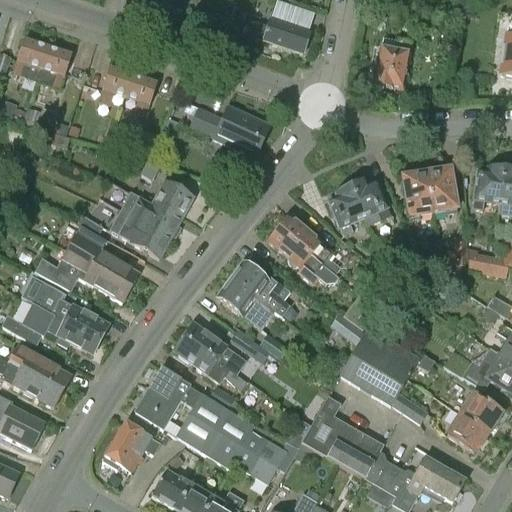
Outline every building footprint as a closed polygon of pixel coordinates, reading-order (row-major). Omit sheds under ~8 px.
[(400,26),(420,30),(422,19),(402,15),(400,26)] [(245,39),(261,44),(261,45),(301,58),(308,37),(267,24),(265,30),(250,25),(245,39)] [(501,81),(511,82),(511,32),(509,32),(501,81)] [(16,65),(12,79),(35,86),(46,52),(22,44),(15,65),(16,65)] [(407,57),(408,47),(396,44),(394,55),(379,52),(372,89),(390,93),(390,91),(400,93),(407,57)] [(46,52),(35,86),(58,94),(62,80),(63,81),(70,60),(46,52)] [(0,87),(1,88),(10,60),(0,56),(0,87)] [(112,96),(125,101),(131,80),(107,72),(100,93),(101,93),(100,96),(97,106),(108,110),(112,96)] [(131,80),(125,101),(137,104),(132,118),(143,121),(147,108),(148,108),(155,87),(131,80)] [(0,101),(0,116),(11,120),(15,107),(0,101)] [(187,108),(178,127),(213,143),(212,143),(254,162),(268,131),(227,112),(221,124),(198,113),(187,108)] [(41,115),(38,124),(52,128),(54,124),(57,114),(43,110),(41,115)] [(24,122),(37,126),(38,124),(41,115),(27,111),(24,122)] [(14,119),(22,122),(25,115),(16,112),(14,119)] [(69,129),(54,124),(52,128),(50,134),(65,139),(69,129)] [(168,124),(160,144),(170,148),(178,128),(168,124)] [(70,129),(67,138),(76,141),(79,132),(70,129)] [(49,149),(65,154),(68,142),(53,138),(49,149)] [(112,142),(110,151),(121,154),(124,145),(112,142)] [(148,165),(140,179),(151,185),(159,170),(148,165)] [(483,206),(498,208),(502,174),(486,172),(485,176),(476,175),(472,204),(472,213),(482,214),(483,206)] [(448,174),(424,178),(431,217),(445,215),(446,219),(455,218),(448,174)] [(511,174),(502,174),(498,208),(497,216),(511,217),(511,174)] [(431,217),(424,178),(401,182),(408,225),(418,223),(418,220),(431,217)] [(349,191),(362,222),(365,230),(389,220),(386,212),(387,212),(375,185),(366,189),(364,185),(349,191)] [(163,187),(151,208),(180,223),(191,203),(163,187)] [(362,222),(349,191),(333,198),(335,201),(326,205),(337,232),(338,232),(342,240),(351,236),(348,228),(362,222)] [(151,208),(140,227),(169,243),(170,240),(174,242),(180,233),(176,231),(180,223),(151,208)] [(288,220),(278,233),(334,279),(339,272),(327,262),(329,258),(318,249),(321,246),(288,220)] [(79,230),(97,241),(102,232),(84,222),(79,230)] [(133,222),(122,241),(123,243),(158,263),(169,243),(140,227),(133,222)] [(79,230),(64,256),(129,293),(137,278),(98,256),(104,245),(79,230)] [(278,233),(267,247),(282,259),(283,257),(285,258),(285,263),(286,266),(289,269),(292,270),(297,271),(299,268),(313,279),(324,288),(333,288),(338,282),(334,279),(278,233)] [(492,259),(490,280),(504,282),(506,270),(511,271),(511,239),(509,252),(499,261),(492,259)] [(450,272),(466,275),(465,241),(453,242),(454,264),(449,264),(450,272)] [(467,276),(490,280),(492,259),(476,257),(477,253),(466,251),(467,276)] [(402,267),(396,270),(403,281),(421,271),(413,254),(399,260),(402,267)] [(129,293),(64,256),(55,272),(40,264),(33,277),(69,296),(77,283),(120,307),(129,293)] [(241,267),(228,284),(273,316),(288,296),(269,282),(266,286),(241,267)] [(439,282),(459,286),(461,275),(426,268),(422,273),(438,283),(439,282)] [(403,281),(396,270),(385,277),(391,288),(403,281)] [(30,281),(19,302),(31,309),(99,344),(107,329),(71,310),(60,304),(62,299),(64,300),(65,299),(30,281)] [(273,316),(228,284),(215,302),(260,334),(273,316)] [(511,312),(493,302),(487,312),(497,318),(511,326),(511,322),(511,312)] [(5,320),(0,330),(35,350),(40,340),(42,341),(45,335),(58,342),(56,347),(65,352),(68,348),(91,360),(99,344),(31,309),(21,328),(5,320)] [(484,310),(480,316),(493,325),(497,318),(487,312),(484,310)] [(364,336),(370,327),(356,318),(350,326),(364,336)] [(355,349),(363,338),(338,319),(330,330),(355,349)] [(192,328),(182,342),(235,380),(244,366),(225,352),(225,351),(192,328)] [(503,344),(495,358),(511,368),(511,337),(500,330),(494,338),(503,344)] [(367,332),(363,338),(338,381),(390,411),(391,409),(394,411),(394,412),(419,428),(426,418),(401,401),(399,404),(395,402),(419,362),(367,332)] [(229,345),(261,366),(267,356),(236,335),(229,345)] [(257,346),(279,362),(286,352),(264,336),(257,346)] [(235,380),(182,342),(172,357),(205,380),(206,379),(218,388),(223,381),(239,395),(245,387),(235,380)] [(14,356),(8,367),(61,397),(70,381),(17,351),(14,356)] [(511,368),(495,358),(492,356),(483,369),(477,365),(472,374),(511,399),(511,368)] [(422,359),(416,370),(426,376),(432,365),(422,359)] [(61,397),(8,367),(0,362),(0,377),(2,378),(0,381),(0,383),(52,413),(61,397)] [(188,392),(160,374),(133,417),(161,434),(179,406),(191,414),(200,399),(188,392)] [(207,401),(226,414),(234,402),(214,390),(207,401)] [(252,431),(200,399),(191,414),(174,442),(227,474),(230,470),(246,479),(269,438),(253,429),(252,431)] [(473,399),(459,420),(487,438),(497,425),(495,424),(500,417),(473,399)] [(363,483),(391,500),(405,474),(403,474),(385,464),(383,457),(379,455),(382,450),(332,422),(339,409),(326,402),(299,448),(363,483)] [(0,426),(0,439),(30,454),(43,428),(8,410),(0,426)] [(129,420),(100,467),(115,476),(118,471),(129,477),(143,454),(151,459),(158,449),(140,438),(146,430),(129,420)] [(487,438),(459,420),(445,440),(472,458),(477,451),(478,452),(487,438)] [(269,438),(246,479),(266,490),(285,457),(280,454),(283,447),(269,438)] [(288,438),(284,445),(297,453),(299,448),(301,446),(288,438)] [(174,458),(164,467),(171,474),(180,466),(174,458)] [(202,461),(199,467),(210,474),(214,468),(202,461)] [(394,502),(388,511),(408,511),(416,500),(417,500),(422,491),(451,508),(463,485),(423,463),(415,477),(408,473),(405,474),(391,500),(394,502)] [(0,499),(5,502),(16,479),(0,471),(0,499)] [(150,500),(170,511),(174,511),(190,486),(180,480),(177,484),(164,476),(150,500)] [(174,511),(205,511),(213,499),(190,486),(174,511)] [(213,499),(205,511),(237,511),(242,503),(229,496),(224,505),(213,499)] [(385,511),(391,500),(386,497),(384,496),(378,507),(385,511)] [(311,511),(313,509),(315,505),(304,499),(301,497),(292,511),(311,511)]
